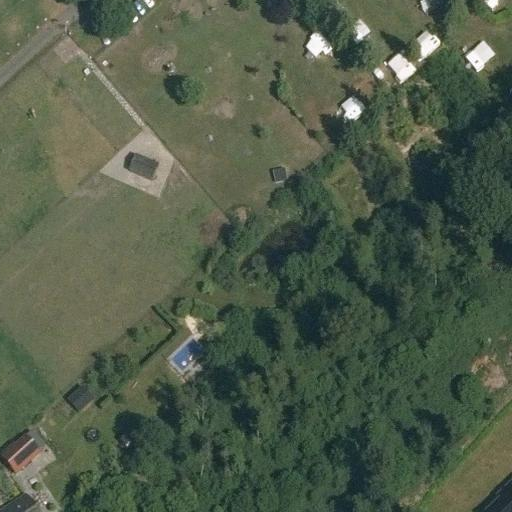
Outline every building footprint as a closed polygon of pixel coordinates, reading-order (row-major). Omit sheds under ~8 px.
[(296,8),(288,14),(303,35),(312,29),(296,8)] [(159,168),(136,159),(129,174),(152,184),(159,168)] [(81,391),(67,404),(79,417),(93,403),(81,391)] [(511,423),(502,436),(511,443),(511,423)] [(39,455),(25,440),(2,462),(15,477),(39,455)] [(511,511),(511,486),(497,501),(500,504),(492,511),(511,511)] [(34,511),(25,498),(3,511),(34,511)]
